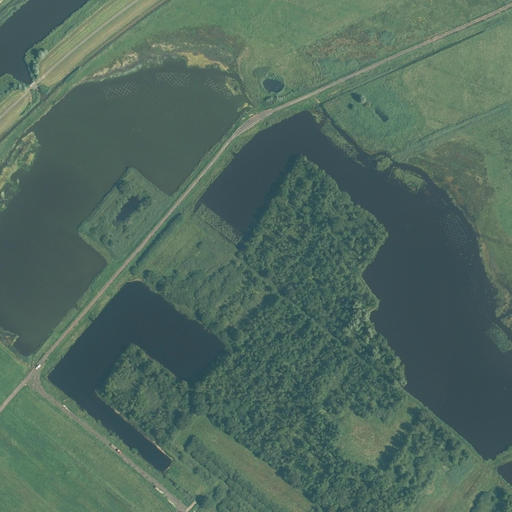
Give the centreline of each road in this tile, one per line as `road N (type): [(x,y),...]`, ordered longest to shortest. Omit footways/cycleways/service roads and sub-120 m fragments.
road 1 (track): [(511,4),(246,124),(0,409)]
road 2 (track): [(182,511),(37,385),(32,372)]
